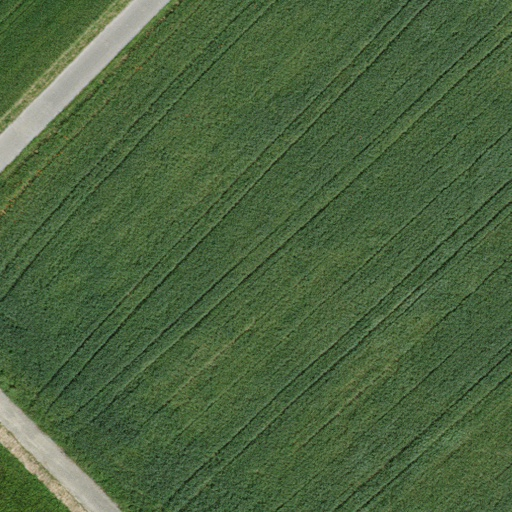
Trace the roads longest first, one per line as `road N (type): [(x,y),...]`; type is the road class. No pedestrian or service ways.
road 1 (track): [(0,153),(151,0)]
road 2 (track): [(107,511),(0,406)]
